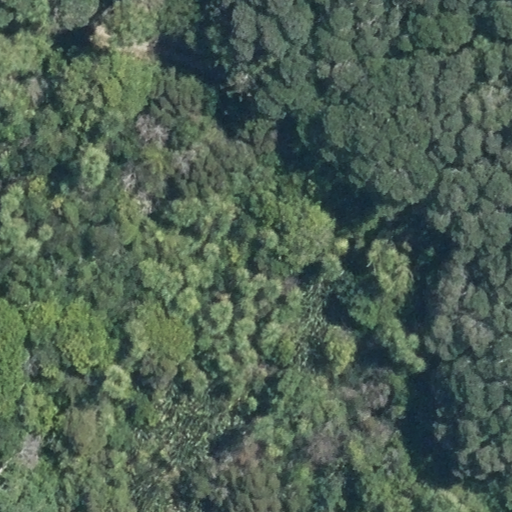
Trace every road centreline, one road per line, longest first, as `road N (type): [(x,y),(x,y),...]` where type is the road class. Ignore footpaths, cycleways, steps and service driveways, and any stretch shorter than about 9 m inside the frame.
road 1 (track): [(92,0),(288,71),(458,170),(511,162)]
road 2 (track): [(511,432),(458,170)]
